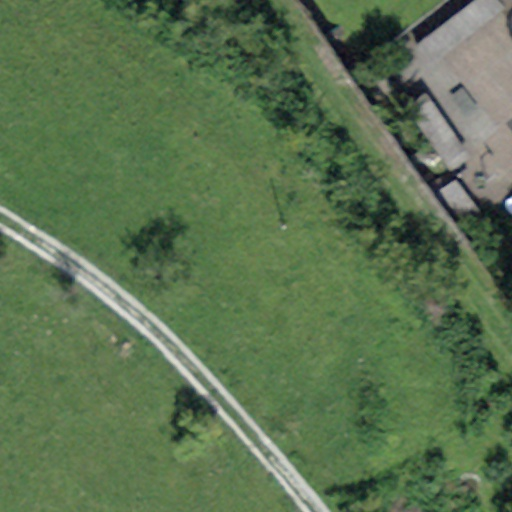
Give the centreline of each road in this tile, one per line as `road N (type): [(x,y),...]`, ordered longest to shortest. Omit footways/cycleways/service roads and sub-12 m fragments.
road 1 (track): [(0,218),(95,279),(159,334),(315,511)]
road 2 (track): [(252,0),(511,347)]
